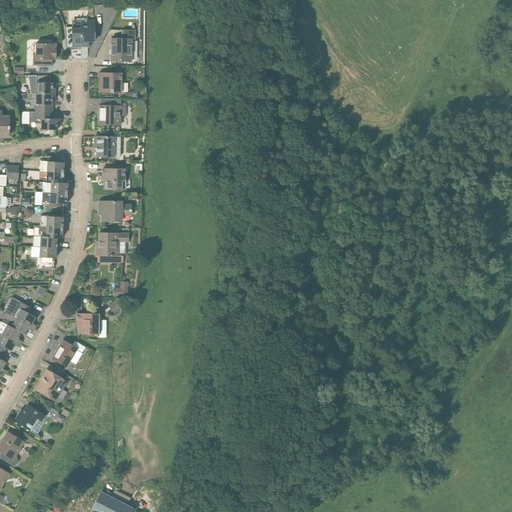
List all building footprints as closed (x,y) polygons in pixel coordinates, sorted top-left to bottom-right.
[(94,42),(94,32),(93,21),(86,21),(86,26),(72,27),(72,48),(82,47),(82,46),(88,45),(88,42),(94,42)] [(132,62),(132,41),(135,41),(135,30),(121,30),(121,39),(111,39),(111,61),(132,62)] [(49,60),(55,60),(55,44),(35,44),(35,59),(33,59),(32,66),(49,66),(49,60)] [(13,76),(24,76),(24,67),(14,67),(13,76)] [(121,73),(109,73),(99,73),(99,93),(121,93),(121,73)] [(47,76),(36,76),(28,76),(28,81),(36,81),(36,93),(54,94),(54,89),(52,89),(52,83),(47,83),(47,76)] [(36,93),(36,94),(27,94),(27,95),(27,99),(36,100),(36,111),(52,112),(52,100),(54,100),(54,94),(36,93)] [(125,106),(108,106),(98,106),(98,126),(120,126),(121,117),(125,117),(125,106)] [(0,136),(8,137),(8,130),(9,117),(1,117),(1,112),(0,111),(0,136)] [(52,119),(52,112),(36,111),(36,112),(29,112),(29,122),(35,122),(38,124),(41,124),(41,130),(57,131),(57,125),(59,125),(59,119),(52,119)] [(115,138),(104,137),(94,137),(94,149),(96,149),(95,157),(114,157),(115,138)] [(63,173),(63,163),(47,162),(46,172),(63,173)] [(125,170),(112,170),(102,170),(102,177),(104,177),(104,190),(124,190),(125,170)] [(62,183),(63,173),(46,172),(46,182),(62,184),(62,183)] [(62,183),(62,184),(46,182),(43,182),(42,192),(66,194),(67,183),(62,183)] [(65,205),(66,194),(42,192),(41,203),(65,205)] [(21,206),(28,207),(29,199),(22,198),(21,206)] [(122,202),(109,202),(99,202),(99,215),(101,215),(101,222),(111,222),(122,221),(122,217),(131,217),(131,215),(131,207),(131,204),(122,204),(122,202)] [(24,215),(31,217),(33,210),(26,208),(24,215)] [(62,228),(63,218),(41,216),(40,226),(62,228)] [(62,228),(40,226),(38,226),(38,236),(40,236),(45,237),(56,237),(61,238),(62,228)] [(129,234),(108,234),(98,234),(98,242),(96,242),(95,255),(97,255),(97,263),(123,264),(123,256),(118,256),(118,243),(129,243),(129,234)] [(56,248),(56,239),(56,237),(45,237),(40,236),(40,247),(56,248)] [(56,248),(40,247),(34,246),(33,257),(37,257),(36,269),(40,269),(41,269),(53,269),(54,259),(55,259),(56,248)] [(46,289),(39,287),(37,293),(43,296),(46,289)] [(113,288),(113,297),(128,297),(128,288),(113,288)] [(4,313),(16,319),(35,329),(36,326),(31,324),(35,317),(29,314),(32,309),(20,302),(12,298),(4,313)] [(121,306),(116,299),(107,306),(113,313),(121,306)] [(16,319),(6,314),(2,322),(7,325),(12,328),(11,328),(21,333),(20,334),(25,336),(28,330),(33,332),(35,329),(16,319)] [(99,314),(86,314),(76,314),(76,321),(78,321),(78,334),(99,334),(99,314)] [(7,325),(2,322),(1,323),(0,322),(0,333),(2,335),(21,344),(22,342),(17,339),(20,334),(21,333),(11,328),(12,328),(7,325)] [(19,348),(21,344),(2,335),(0,333),(0,351),(2,353),(5,349),(11,352),(14,345),(19,348)] [(77,350),(71,346),(62,340),(51,359),(66,368),(77,350)] [(66,383),(55,376),(46,371),(43,377),(44,377),(36,390),(45,395),(55,402),(66,383)] [(45,416),(36,410),(27,405),(24,410),(21,409),(13,422),(22,427),(29,432),(37,419),(42,422),(45,416)] [(57,413),(54,419),(61,423),(64,417),(57,413)] [(18,462),(15,455),(18,454),(20,450),(20,448),(23,442),(7,432),(2,440),(4,441),(2,444),(1,443),(0,443),(0,445),(0,446),(0,452),(1,454),(0,455),(0,458),(10,465),(14,467),(18,462)] [(0,489),(9,475),(0,469),(0,489)] [(135,511),(133,511),(134,508),(102,492),(92,511),(94,511),(135,511)]
